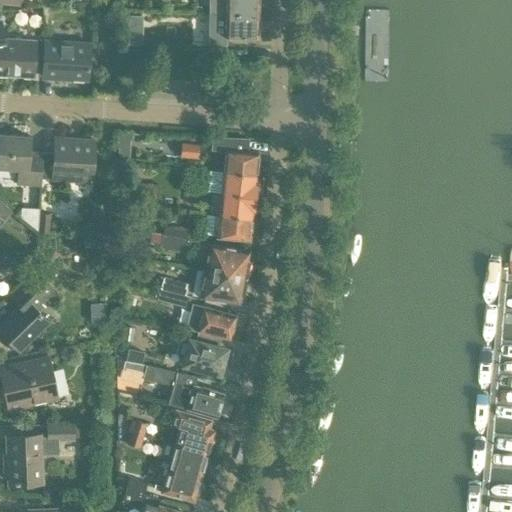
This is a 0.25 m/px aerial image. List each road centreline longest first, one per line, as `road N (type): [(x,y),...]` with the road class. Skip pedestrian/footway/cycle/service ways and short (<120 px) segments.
road 1 (residential): [(278,117),(265,299),(218,511)]
road 2 (residential): [(259,511),(304,276),(315,119)]
road 3 (residential): [(147,111),(0,104)]
road 4 (residential): [(278,117),(147,111)]
